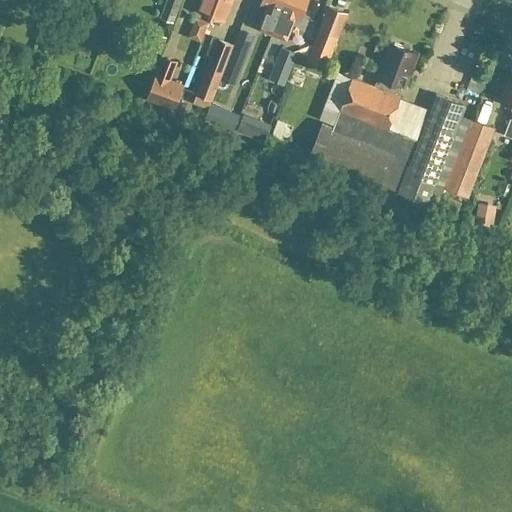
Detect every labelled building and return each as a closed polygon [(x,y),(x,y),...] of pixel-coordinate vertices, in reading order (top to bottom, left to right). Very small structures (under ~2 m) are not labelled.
[(65,11),(69,0),(54,0),(52,5),(65,11)] [(172,23),(181,0),(167,0),(161,19),(172,23)] [(211,16),(212,13),(217,0),(201,0),(198,11),(211,16)] [(217,0),(212,13),(211,16),(225,22),(232,0),(217,0)] [(258,31),(272,36),(285,0),(262,0),(260,6),(267,8),(258,31)] [(294,18),(301,21),(308,0),(285,0),(272,36),(286,41),(294,18)] [(346,17),(347,15),(327,8),(327,9),(306,62),(325,69),(346,16),(346,17)] [(198,20),(194,41),(208,43),(212,23),(198,20)] [(161,55),(167,39),(157,35),(151,51),(161,55)] [(374,87),(352,79),(340,112),(333,128),(322,124),(309,158),(427,204),(465,107),(436,96),(418,140),(389,129),(401,98),(398,96),(401,87),(404,88),(417,53),(390,43),(374,87)] [(247,53),(234,48),(222,80),(235,85),(247,53)] [(297,55),(282,49),(270,81),(285,87),(297,55)] [(212,101),(226,64),(210,58),(196,95),(212,101)] [(511,117),(511,70),(499,99),(511,103),(511,115),(511,118),(511,117)] [(183,87),(156,77),(147,99),(175,110),(183,87)] [(482,103),(476,121),(487,125),(493,107),(482,103)] [(291,146),(295,125),(280,122),(275,142),(291,146)] [(464,141),(445,192),(466,199),(484,149),(464,141)] [(481,205),(479,226),(498,228),(500,207),(481,205)]
